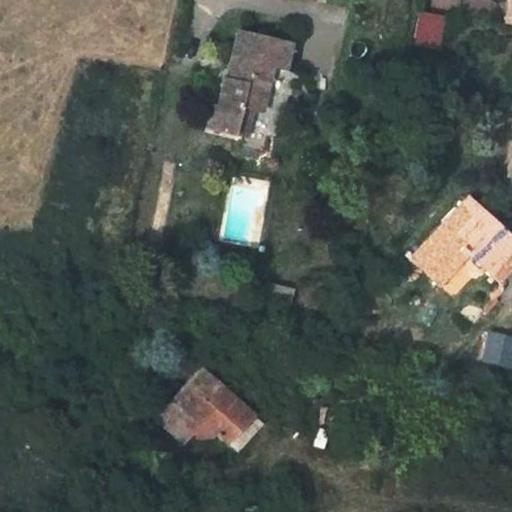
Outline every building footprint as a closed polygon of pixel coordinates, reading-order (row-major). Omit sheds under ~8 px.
[(307,17),(254,5),(238,86),(231,85),(226,108),(253,115),(261,83),(277,87),(288,39),(301,42),(307,17)] [(418,9),(409,43),(432,50),(442,16),(418,9)] [(511,209),(472,172),(417,235),(442,257),(472,225),(510,260),(511,257),(511,209)] [(304,268),(277,262),(274,277),(301,283),(304,268)] [(275,408),(213,351),(168,399),(194,424),(204,414),(227,416),(249,437),(275,408)]
